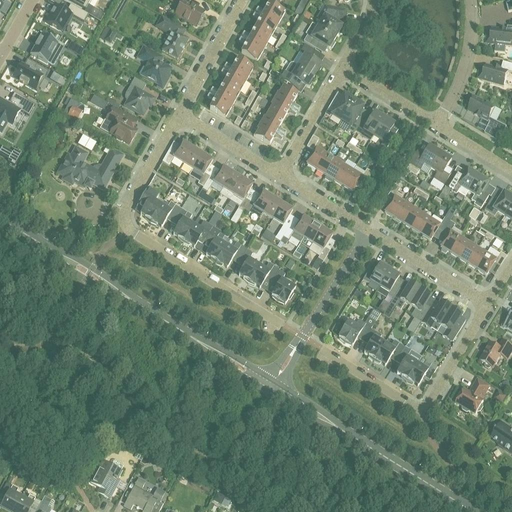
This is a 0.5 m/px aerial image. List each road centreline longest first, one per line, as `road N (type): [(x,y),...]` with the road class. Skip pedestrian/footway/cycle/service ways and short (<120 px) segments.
road 1 (residential): [(283,324),(127,230),(128,207),(181,116)]
road 2 (residential): [(321,347),(424,407),(489,305)]
road 3 (secondary): [(470,511),(272,388)]
road 4 (residential): [(272,388),(368,230)]
road 5 (secondary): [(272,388),(139,306)]
road 6 (residential): [(489,305),(368,230)]
road 7 (residential): [(181,116),(245,0)]
road 8 (residential): [(438,125),(461,77),(467,0)]
road 9 (residential): [(279,174),(344,68)]
road 10 (secondary): [(139,306),(111,280),(35,241)]
road 11 (secondary): [(35,241),(66,268),(139,306)]
